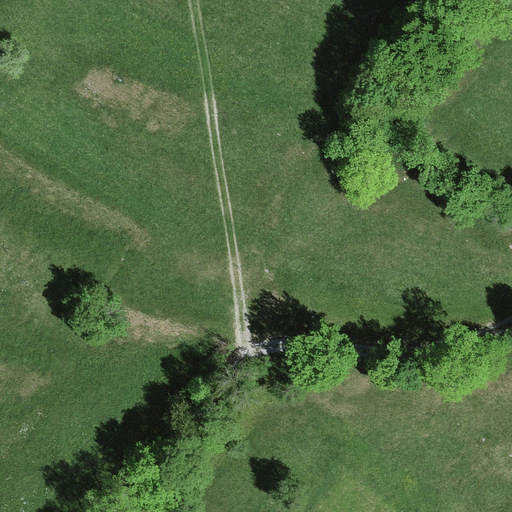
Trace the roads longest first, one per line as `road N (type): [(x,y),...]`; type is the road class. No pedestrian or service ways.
road 1 (track): [(94,511),(202,414),(249,351),(430,347),(511,329)]
road 2 (track): [(249,351),(200,0)]
